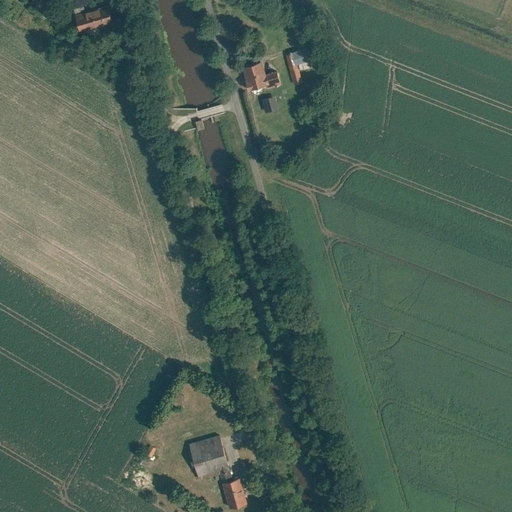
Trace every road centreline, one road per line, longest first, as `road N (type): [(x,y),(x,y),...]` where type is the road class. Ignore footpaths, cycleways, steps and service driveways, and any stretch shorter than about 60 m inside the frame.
road 1 (unclassified): [(351,511),(235,104)]
road 2 (unclassified): [(277,511),(165,123)]
road 3 (unclassified): [(165,123),(129,0)]
